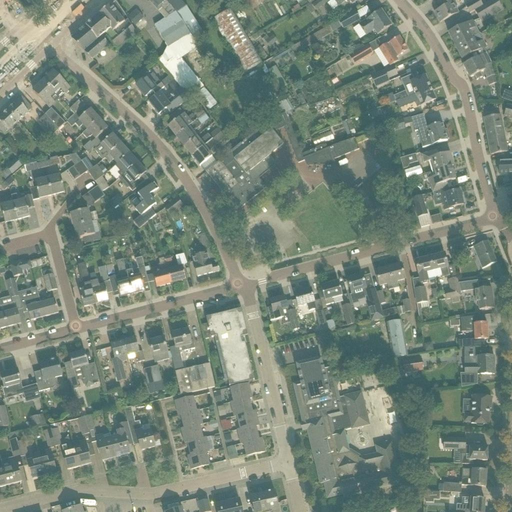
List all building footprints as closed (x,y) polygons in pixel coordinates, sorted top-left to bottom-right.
[(148,0),(150,2),(157,10),(160,8),(164,11),(170,6),(164,0),(148,0)] [(164,0),(170,6),(176,14),(184,27),(195,21),(186,7),(179,0),(164,0)] [(245,0),(247,1),(245,2),(251,11),(264,1),(263,0),(245,0)] [(319,0),(307,10),(311,15),(316,11),(329,1),(328,0),(319,0)] [(453,0),(444,0),(440,2),(443,8),(434,12),(440,23),(449,18),(458,14),(455,7),(457,6),(453,0)] [(469,14),(474,11),(483,6),(478,0),(475,0),(465,6),(469,14)] [(493,0),(483,6),(474,11),(480,21),(501,8),(496,0),(493,0)] [(111,42),(130,25),(122,9),(116,1),(71,38),(83,52),(91,61),(99,54),(109,46),(103,39),(106,37),(111,42)] [(212,21),(244,74),(262,63),(231,10),(212,21)] [(392,26),(381,10),(373,16),(358,25),(365,35),(374,30),(377,35),(383,31),(392,26)] [(134,11),(127,18),(134,25),(141,19),(134,11)] [(341,28),(342,30),(360,20),(355,11),(337,22),(341,28)] [(155,26),(155,27),(166,44),(165,45),(166,47),(167,47),(169,47),(181,40),(182,42),(191,37),(187,32),(184,27),(176,14),(175,13),(165,19),(155,26)] [(448,34),(455,47),(479,35),(475,28),(472,22),(448,34)] [(128,41),(136,34),(132,27),(131,26),(130,25),(111,42),(117,49),(118,49),(128,41)] [(479,35),(455,47),(461,60),(485,48),(482,42),(484,41),(484,39),(483,37),(482,35),(480,34),(479,35)] [(396,58),(408,51),(399,37),(387,44),(378,49),(389,67),(398,61),(396,58)] [(352,49),(354,54),(361,49),(359,45),(352,49)] [(361,49),(354,54),(349,57),(354,66),(373,55),(367,46),(361,49)] [(163,55),(158,61),(180,89),(181,89),(184,93),(188,99),(203,88),(184,63),(179,60),(174,57),(168,62),(163,55)] [(462,65),(463,66),(469,79),(474,76),(477,80),(482,78),(479,73),(484,71),(489,86),(497,83),(492,69),(493,69),(492,63),(483,68),(478,58),(462,65)] [(371,77),(375,88),(389,82),(388,79),(397,75),(394,67),(371,77)] [(276,68),(268,72),(272,79),(280,74),(276,68)] [(53,72),(43,82),(54,94),(59,98),(64,93),(69,88),(53,72)] [(136,87),(145,98),(153,91),(155,95),(164,88),(153,74),(147,78),(136,87)] [(398,95),(394,96),(396,102),(430,88),(425,76),(414,81),(412,75),(400,80),(405,92),(398,95)] [(54,94),(43,82),(33,91),(49,108),(54,103),(50,98),(54,94)] [(430,88),(396,102),(398,108),(413,102),(412,100),(417,98),(420,106),(426,104),(435,100),(430,88)] [(170,96),(171,96),(165,101),(160,94),(149,103),(158,115),(167,108),(170,112),(170,113),(188,100),(187,100),(188,99),(184,93),(181,89),(180,89),(172,95),(170,96)] [(203,98),(212,117),(221,112),(213,94),(203,98)] [(21,97),(7,110),(18,122),(32,109),(21,97)] [(70,109),(75,115),(82,109),(85,105),(80,99),(73,106),(70,109)] [(503,117),(511,118),(511,106),(506,105),(503,117)] [(250,112),(248,114),(254,120),(261,115),(254,107),(249,111),(250,112)] [(50,109),(45,115),(57,131),(64,124),(60,120),(50,109)] [(82,125),(87,130),(99,120),(90,110),(86,114),(82,109),(75,115),(66,123),(71,127),(75,124),(79,129),(82,125)] [(168,127),(176,137),(204,114),(201,109),(192,116),(192,115),(187,119),(179,109),(166,120),(171,125),(168,127)] [(18,122),(7,110),(0,116),(0,129),(4,134),(18,122)] [(176,137),(184,147),(196,137),(192,133),(201,126),(200,126),(209,120),(204,114),(176,137)] [(304,161),(302,156),(301,153),(286,114),(279,117),(269,122),(246,140),(240,144),(230,153),(229,153),(229,154),(220,161),(205,172),(207,174),(208,174),(221,190),(220,190),(224,196),(228,193),(237,203),(234,205),(236,210),(241,208),(266,188),(257,178),(269,168),(264,162),(275,152),(284,145),(277,137),(279,135),(275,130),(283,126),(293,153),(298,164),(304,161)] [(57,131),(45,115),(39,121),(52,136),(51,136),(54,138),(60,133),(57,131)] [(423,115),(411,119),(415,132),(417,131),(422,148),(447,141),(447,139),(449,139),(446,130),(444,131),(442,123),(427,128),(423,115)] [(483,118),(490,155),(507,152),(500,115),(483,118)] [(87,130),(82,135),(86,140),(88,138),(90,137),(92,136),(95,140),(107,129),(99,120),(87,130)] [(304,125),(312,147),(321,144),(312,122),(304,125)] [(184,147),(192,157),(220,134),(216,130),(209,136),(208,135),(199,142),(196,137),(184,147)] [(220,134),(192,157),(200,166),(211,157),(208,153),(216,146),(216,145),(224,139),(220,134)] [(102,161),(104,159),(121,145),(112,135),(107,140),(107,139),(105,141),(103,138),(94,147),(96,149),(94,151),(98,155),(98,156),(102,161)] [(357,144),(368,140),(366,135),(355,140),(357,144)] [(4,142),(14,153),(19,149),(9,138),(4,142)] [(326,146),(302,156),(304,161),(310,159),(312,164),(333,164),(332,161),(359,150),(357,144),(355,140),(355,139),(327,149),(326,146)] [(88,153),(94,147),(90,142),(83,148),(88,153)] [(229,145),(230,153),(240,144),(229,145)] [(116,165),(129,154),(121,145),(104,159),(109,164),(113,161),(116,165)] [(428,162),(432,172),(450,167),(450,168),(453,167),(449,153),(439,156),(437,150),(421,155),(424,163),(428,162)] [(116,182),(119,180),(137,163),(129,154),(116,165),(113,168),(108,173),(109,173),(116,181),(115,182),(116,182)] [(407,157),(400,159),(400,161),(403,169),(407,168),(409,165),(407,157)] [(503,162),(498,163),(499,174),(511,173),(511,162),(509,162),(509,158),(506,158),(503,159),(503,162)] [(7,174),(10,178),(13,175),(19,169),(11,161),(6,166),(10,171),(7,174)] [(45,168),(43,162),(37,164),(36,162),(25,165),(26,172),(38,170),(45,168)] [(74,181),(88,172),(88,171),(82,162),(68,171),(69,172),(74,181)] [(137,163),(119,180),(127,189),(129,188),(133,193),(140,186),(142,184),(146,180),(146,181),(148,179),(145,176),(143,175),(145,173),(137,163)] [(97,166),(88,171),(88,172),(95,182),(104,176),(97,166)] [(428,179),(433,193),(448,189),(446,183),(455,180),(452,170),(451,171),(450,168),(450,167),(432,172),(433,178),(428,179)] [(10,178),(6,182),(9,186),(9,187),(14,182),(14,181),(17,179),(13,175),(10,178)] [(60,175),(47,179),(52,196),(64,193),(60,175)] [(29,190),(30,193),(31,195),(33,201),(39,199),(39,200),(40,199),(52,196),(47,179),(35,182),(36,188),(29,190)] [(9,186),(6,182),(1,187),(4,191),(9,187),(9,186)] [(138,196),(131,201),(136,209),(135,210),(140,217),(133,222),(138,229),(145,223),(148,221),(156,215),(151,209),(156,205),(150,198),(152,197),(150,195),(158,189),(154,183),(146,189),(144,190),(138,195),(138,196)] [(87,194),(94,204),(105,196),(98,186),(87,194)] [(448,189),(433,193),(433,194),(435,205),(442,204),(444,211),(453,209),(452,208),(463,205),(463,203),(464,203),(465,203),(463,196),(462,197),(461,197),(459,191),(449,193),(448,189)] [(34,208),(33,201),(31,195),(26,197),(23,197),(24,200),(23,200),(17,202),(16,197),(11,198),(12,203),(13,203),(17,220),(29,217),(29,218),(30,218),(30,217),(28,209),(34,208)] [(123,202),(118,195),(108,203),(114,209),(123,202)] [(412,199),(414,209),(417,218),(427,215),(421,196),(412,199)] [(165,209),(170,215),(182,206),(177,199),(165,209)] [(13,203),(12,203),(0,206),(2,215),(5,224),(17,220),(13,203)] [(71,214),(74,227),(91,222),(88,209),(71,214)] [(111,209),(106,212),(110,218),(115,215),(111,209)] [(115,215),(110,218),(115,224),(119,221),(115,215)] [(440,215),(430,218),(432,225),(442,223),(440,215)] [(91,222),(74,227),(77,239),(95,235),(91,222)] [(194,229),(206,251),(212,247),(204,233),(200,226),(194,229)] [(449,246),(451,254),(467,250),(465,241),(449,246)] [(473,247),(482,269),(496,263),(487,241),(473,247)] [(171,284),(167,271),(168,271),(166,264),(165,264),(164,258),(163,258),(162,253),(157,255),(162,273),(153,275),(155,282),(156,288),(171,284)] [(195,265),(194,265),(197,277),(219,271),(217,264),(210,266),(209,261),(208,262),(206,254),(200,255),(199,253),(192,255),(195,265)] [(185,254),(176,256),(178,265),(187,263),(185,254)] [(461,297),(460,293),(458,284),(453,266),(447,267),(444,254),(429,258),(433,272),(440,270),(442,279),(448,278),(448,280),(447,280),(449,290),(444,291),(446,301),(461,297)] [(138,269),(126,272),(132,295),(144,291),(142,285),(149,283),(147,277),(146,271),(145,267),(144,263),(142,258),(136,260),(137,265),(138,269)] [(426,273),(433,272),(429,258),(415,261),(421,283),(428,281),(426,273)] [(31,263),(32,269),(42,266),(40,260),(31,263)] [(119,276),(109,278),(113,294),(119,293),(120,298),(132,295),(126,272),(123,260),(116,262),(119,276)] [(20,264),(11,266),(11,267),(14,278),(23,275),(20,264)] [(112,265),(106,267),(108,276),(114,274),(112,265)] [(401,265),(388,268),(393,289),(399,288),(397,282),(404,280),(401,265)] [(99,269),(102,284),(108,282),(105,267),(99,269)] [(167,271),(171,284),(186,280),(182,267),(168,271),(167,271)] [(96,304),(89,280),(86,268),(79,270),(83,285),(78,286),(81,299),(81,301),(82,301),(84,307),(96,304)] [(393,289),(388,268),(376,272),(379,286),(387,284),(389,291),(393,289)] [(57,290),(53,275),(44,277),(43,278),(47,293),(57,290)] [(380,305),(376,293),(376,294),(375,290),(366,292),(362,275),(355,277),(354,276),(348,278),(349,279),(347,280),(351,295),(349,295),(352,305),(359,303),(358,301),(366,299),(365,297),(367,297),(369,304),(366,305),(371,322),(383,318),(381,312),(379,305),(380,305)] [(96,278),(89,280),(96,304),(108,301),(104,286),(99,288),(96,278)] [(6,282),(10,299),(19,296),(14,280),(6,282)] [(333,304),(332,299),(342,297),(340,292),(338,282),(337,282),(336,281),(331,283),(331,284),(321,287),(323,297),(325,302),(326,306),(333,304)] [(458,284),(460,293),(475,291),(476,302),(479,302),(480,310),(494,309),(491,288),(479,289),(477,281),(468,282),(458,284)] [(415,288),(418,305),(420,304),(421,309),(428,308),(425,288),(423,288),(423,287),(415,288)] [(302,289),(294,291),(295,294),(294,294),(298,307),(306,304),(308,312),(316,310),(313,302),(314,302),(310,290),(303,292),(302,289)] [(382,292),(376,293),(380,305),(385,303),(382,292)] [(38,294),(22,299),(25,308),(27,307),(28,312),(30,321),(44,318),(40,301),(38,294)] [(272,308),(267,309),(271,322),(276,320),(282,319),(283,318),(284,318),(284,317),(288,316),(289,319),(290,323),(292,331),(299,329),(294,311),(290,312),(288,312),(286,304),(285,303),(284,297),(283,298),(282,296),(277,297),(277,298),(278,299),(273,301),(270,301),(272,308)] [(10,297),(0,299),(0,301),(1,306),(3,314),(7,328),(21,324),(18,314),(17,310),(14,311),(10,297)] [(45,300),(40,301),(44,318),(58,314),(55,300),(46,303),(45,300)] [(396,308),(397,315),(411,312),(409,300),(403,301),(404,307),(396,308)] [(342,307),(347,327),(355,324),(350,305),(342,307)] [(242,344),(240,338),(247,336),(241,310),(232,312),(233,314),(220,317),(220,315),(206,318),(207,324),(201,326),(204,340),(218,337),(222,351),(220,351),(223,364),(225,363),(229,380),(227,380),(229,387),(254,381),(252,372),(249,373),(246,360),(249,360),(245,343),(242,344)] [(388,310),(381,312),(383,318),(390,316),(388,310)] [(316,313),(321,332),(328,330),(323,311),(316,313)] [(481,316),(460,319),(461,334),(474,334),(475,340),(488,339),(487,324),(481,324),(481,316)] [(387,350),(388,355),(385,356),(386,360),(394,359),(407,357),(406,351),(401,321),(391,323),(387,324),(392,349),(387,350)] [(175,348),(170,349),(178,386),(180,396),(214,388),(212,378),(209,364),(184,370),(178,347),(183,346),(184,351),(195,349),(193,341),(190,341),(188,330),(172,334),(174,344),(175,348)] [(135,337),(123,340),(128,360),(136,358),(137,364),(144,361),(142,352),(139,353),(135,337)] [(149,342),(151,352),(154,364),(169,360),(163,338),(149,342)] [(128,360),(123,340),(110,344),(114,359),(112,360),(114,370),(118,383),(126,381),(121,362),(128,360)] [(458,341),(458,348),(469,348),(472,348),(472,340),(458,341)] [(431,343),(424,345),(426,352),(433,351),(431,343)] [(71,363),(65,365),(72,390),(79,388),(74,369),(81,367),(86,386),(99,383),(97,376),(91,377),(88,366),(88,365),(84,351),(69,355),(71,363)] [(465,375),(460,375),(461,388),(462,388),(469,387),(478,385),(477,376),(477,375),(484,375),(494,375),(494,357),(477,357),(475,357),(465,357),(465,365),(465,375)] [(35,378),(39,393),(52,389),(54,388),(56,385),(56,382),(55,378),(62,377),(57,359),(55,360),(55,359),(52,358),(51,358),(49,360),(49,361),(39,364),(42,377),(35,378)] [(348,450),(344,431),(351,429),(351,431),(369,426),(361,392),(343,396),(343,398),(339,398),(331,365),(323,367),(321,359),(296,365),(300,383),(293,385),(293,386),(302,423),(300,423),(302,431),(307,430),(314,459),(315,459),(318,469),(316,469),(320,484),(324,483),(327,499),(342,495),(343,499),(377,491),(376,489),(386,487),(387,488),(402,485),(391,442),(375,446),(377,454),(361,458),(360,456),(351,450),(348,450)] [(402,362),(404,374),(422,371),(421,359),(411,361),(402,362)] [(151,368),(155,383),(158,394),(164,392),(158,366),(151,368)] [(148,386),(155,383),(151,368),(143,370),(148,386)] [(17,370),(1,375),(3,384),(4,388),(2,389),(5,400),(24,395),(23,390),(21,384),(20,380),(17,370)] [(230,389),(233,402),(249,399),(252,398),(248,384),(230,389)] [(30,388),(23,390),(24,395),(26,403),(33,401),(30,388)] [(470,424),(478,424),(488,425),(489,409),(491,409),(491,398),(471,397),(470,415),(463,414),(463,423),(470,423),(470,424)] [(178,416),(181,416),(180,415),(196,411),(193,398),(174,402),(178,416)] [(234,417),(237,417),(236,416),(252,412),(249,399),(233,402),(230,403),(234,417)] [(0,423),(1,423),(2,428),(8,427),(4,407),(0,407),(0,423)] [(124,409),(127,423),(131,435),(136,434),(141,451),(154,448),(150,431),(142,433),(139,422),(135,423),(131,407),(124,409)] [(181,416),(184,428),(199,425),(202,425),(199,411),(196,411),(180,415),(181,416)] [(236,416),(237,417),(240,429),(255,426),(255,427),(258,426),(255,412),(252,412),(236,416)] [(400,413),(404,438),(412,437),(410,422),(411,422),(409,412),(400,413)] [(30,419),(32,427),(33,427),(33,429),(41,428),(40,425),(41,425),(38,417),(30,419)] [(91,417),(85,418),(88,431),(94,429),(91,417)] [(88,431),(85,418),(79,420),(83,437),(89,435),(88,431)] [(132,440),(131,435),(127,423),(116,426),(117,431),(109,433),(110,435),(116,458),(121,456),(121,458),(128,456),(127,455),(128,454),(129,454),(127,444),(126,442),(132,440)] [(184,444),(187,443),(187,442),(203,438),(199,425),(184,428),(184,429),(181,429),(184,444)] [(240,445),(243,444),(243,443),(259,439),(255,427),(255,426),(240,429),(240,430),(237,430),(240,445)] [(58,429),(51,431),(55,447),(56,448),(63,446),(58,429)] [(55,447),(51,431),(44,432),(48,449),(55,447)] [(15,434),(8,435),(10,441),(13,458),(20,456),(21,456),(17,443),(15,434)] [(110,435),(97,438),(100,452),(102,461),(116,458),(110,435)] [(187,443),(190,456),(206,452),(206,453),(209,452),(205,438),(203,439),(203,438),(187,442),(187,443)] [(243,443),(243,444),(246,457),(265,452),(261,439),(259,440),(259,439),(243,443)] [(444,449),(460,450),(460,455),(461,455),(461,464),(472,465),(472,461),(477,461),(487,461),(487,447),(477,447),(465,446),(465,440),(444,439),(444,449)] [(24,442),(17,443),(21,456),(20,456),(21,458),(28,456),(24,442)] [(73,443),(75,451),(79,467),(91,464),(88,455),(85,443),(81,444),(78,442),(73,443)] [(79,467),(75,451),(68,452),(67,448),(62,449),(65,461),(67,470),(79,467)] [(47,457),(40,459),(44,476),(56,473),(53,464),(50,452),(46,453),(47,457)] [(206,452),(190,456),(188,457),(191,470),(209,465),(206,453),(206,452)] [(44,476),(40,459),(39,455),(35,456),(36,461),(28,462),(30,470),(33,479),(44,476)] [(11,468),(3,470),(7,486),(21,482),(18,473),(15,461),(10,462),(11,468)] [(462,477),(462,478),(472,479),(471,486),(475,487),(485,487),(486,471),(476,471),(462,470),(462,477)] [(442,492),(460,493),(461,484),(443,483),(443,485),(442,492)] [(263,494),(266,511),(278,511),(279,511),(274,492),(270,493),(270,492),(268,493),(263,494)] [(254,511),(266,511),(263,494),(251,497),(254,511)] [(456,511),(483,511),(484,499),(474,499),(462,498),(461,506),(457,506),(456,511)] [(241,511),(239,500),(227,502),(229,511),(241,511)] [(198,503),(199,511),(211,511),(210,507),(209,507),(207,501),(198,503)] [(229,511),(227,502),(216,505),(217,511),(229,511)]
